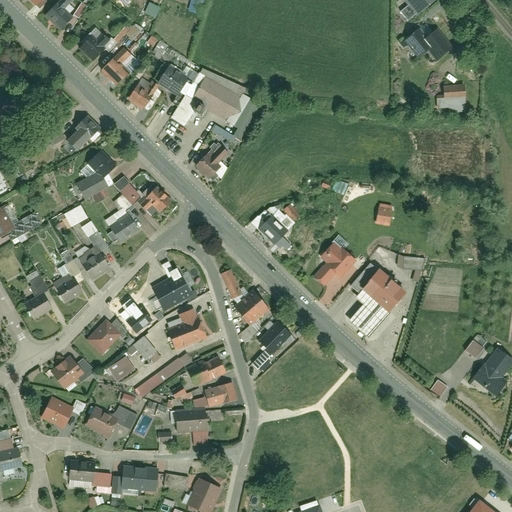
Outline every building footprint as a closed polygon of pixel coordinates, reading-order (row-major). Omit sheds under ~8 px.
[(24,0),(34,9),(42,0),(24,0)] [(189,0),(186,11),(197,14),(200,0),(189,0)] [(416,13),(418,15),(436,0),(405,0),(409,5),(416,13)] [(416,13),(409,5),(401,12),(408,20),(416,13)] [(53,6),(42,17),(57,32),(68,21),(53,6)] [(55,42),(67,51),(85,29),(74,19),(55,42)] [(413,34),(401,44),(413,59),(423,50),(435,64),(452,50),(434,30),(420,42),(413,34)] [(101,52),(95,47),(101,41),(93,33),(77,50),(90,63),(101,52)] [(150,45),(155,39),(151,35),(146,41),(150,45)] [(120,51),(100,72),(116,88),(126,78),(118,70),(129,60),(120,51)] [(169,67),(158,83),(178,95),(188,79),(169,67)] [(169,120),(181,128),(197,106),(237,133),(255,107),(204,71),(169,120)] [(138,85),(129,98),(144,108),(159,87),(153,83),(147,92),(138,85)] [(435,96),(436,113),(464,112),(463,94),(435,96)] [(48,150),(61,143),(72,154),(88,137),(76,126),(62,141),(53,123),(38,131),(48,150)] [(195,167),(208,179),(228,158),(215,146),(195,167)] [(82,201),(106,188),(92,164),(80,171),(87,182),(75,189),(82,201)] [(129,205),(136,198),(152,214),(166,200),(150,183),(138,195),(122,178),(112,188),(129,205)] [(342,194),(346,183),(334,179),(330,189),(342,194)] [(120,197),(114,202),(122,214),(129,209),(120,197)] [(61,217),(68,229),(86,219),(79,207),(61,217)] [(288,207),(281,214),(292,224),(299,217),(288,207)] [(35,218),(18,228),(7,208),(0,211),(0,237),(6,234),(10,243),(40,227),(35,218)] [(379,209),(375,225),(388,229),(392,212),(379,209)] [(107,227),(118,244),(137,232),(126,215),(107,227)] [(271,219),(258,231),(273,245),(285,233),(271,219)] [(91,223),(81,229),(93,248),(98,255),(108,248),(91,223)] [(41,241),(55,267),(69,259),(54,233),(41,241)] [(334,278),(339,282),(356,263),(340,249),(337,252),(330,247),(320,259),(326,264),(323,268),(324,269),(315,279),(325,288),(334,278)] [(75,260),(89,281),(108,269),(98,255),(93,248),(75,260)] [(379,249),(349,287),(357,293),(384,315),(403,292),(377,272),(389,257),(379,249)] [(412,268),(410,280),(418,281),(421,257),(396,255),(395,266),(412,268)] [(232,271),(219,276),(228,300),(241,295),(232,271)] [(23,279),(31,298),(45,292),(36,273),(23,279)] [(150,287),(162,313),(192,299),(179,273),(150,287)] [(52,294),(60,307),(80,294),(72,281),(52,294)] [(384,315),(357,293),(352,300),(360,307),(347,323),(366,338),(384,315)] [(233,311),(248,327),(267,311),(252,294),(233,311)] [(22,309),(32,325),(52,312),(42,296),(22,309)] [(165,333),(173,353),(206,340),(197,320),(194,321),(190,310),(176,316),(180,327),(165,333)] [(126,323),(134,334),(150,321),(142,311),(126,323)] [(84,343),(99,357),(119,336),(105,322),(84,343)] [(249,365),(257,372),(289,337),(274,323),(256,341),(264,349),(249,365)] [(143,340),(131,349),(144,365),(156,356),(143,340)] [(471,343),(462,354),(472,361),(480,350),(471,343)] [(511,360),(497,348),(472,380),(496,397),(507,382),(503,378),(511,364),(511,360)] [(62,391),(76,379),(80,385),(94,374),(76,352),(66,360),(48,374),(62,391)] [(184,356),(135,392),(142,401),(191,365),(184,356)] [(187,368),(196,387),(226,373),(218,357),(204,364),(203,361),(187,368)] [(122,358),(105,372),(116,385),(133,371),(122,358)] [(436,381),(428,394),(438,400),(446,387),(436,381)] [(173,400),(185,393),(179,383),(167,390),(173,400)] [(191,394),(195,409),(226,401),(222,386),(191,394)] [(122,392),(119,401),(131,405),(134,396),(122,392)] [(70,414),(79,418),(84,405),(75,402),(70,414)] [(48,403),(39,420),(60,431),(69,414),(48,403)] [(92,410),(83,428),(107,440),(116,422),(92,410)] [(114,429),(129,434),(135,418),(121,412),(114,429)] [(190,433),(191,448),(205,448),(204,412),(173,414),(174,433),(190,433)] [(156,434),(156,446),(171,445),(171,434),(156,434)] [(9,443),(0,444),(0,454),(11,453),(9,443)] [(0,457),(0,474),(18,471),(15,454),(0,457)] [(64,465),(64,488),(90,488),(90,466),(64,465)] [(121,469),(119,491),(153,493),(154,471),(121,469)] [(94,476),(93,493),(113,494),(113,476),(94,476)] [(165,477),(165,490),(184,491),(184,477),(165,477)] [(197,480),(185,508),(195,511),(210,511),(220,489),(197,480)] [(492,511),(478,501),(469,511),(492,511)]
